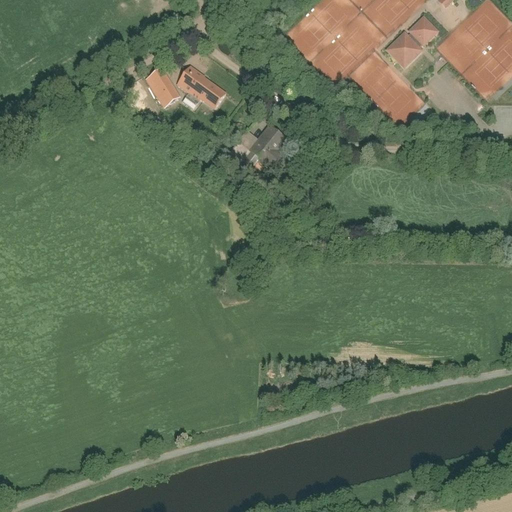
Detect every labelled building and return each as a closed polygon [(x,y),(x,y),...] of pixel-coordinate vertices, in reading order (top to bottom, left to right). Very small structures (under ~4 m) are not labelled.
[(442,0),(438,5),(445,12),(454,3),(451,0),(442,0)] [(441,36),(426,21),(412,37),(427,51),(441,36)] [(406,38),(388,55),(404,73),(423,55),(406,38)] [(190,73),(177,92),(211,114),(224,95),(190,73)] [(268,168),(270,166),(280,173),(288,161),(278,154),(287,142),(269,129),(250,156),(268,168)] [(247,134),(238,145),(248,152),(256,141),(247,134)]
